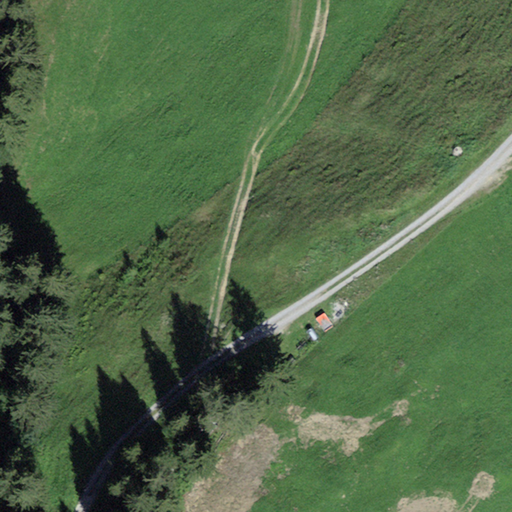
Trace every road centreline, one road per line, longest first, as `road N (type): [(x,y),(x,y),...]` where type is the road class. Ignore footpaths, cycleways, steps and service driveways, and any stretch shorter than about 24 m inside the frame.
road 1 (track): [(511,150),(460,199),(151,418),(99,477),(83,511)]
road 2 (track): [(329,0),(310,84),(269,138),(200,380)]
